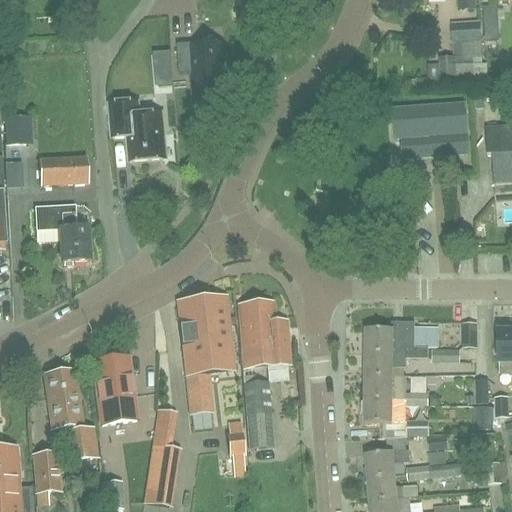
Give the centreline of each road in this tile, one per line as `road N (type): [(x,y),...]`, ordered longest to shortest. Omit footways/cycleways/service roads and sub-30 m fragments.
road 1 (residential): [(0,361),(178,270),(225,215)]
road 2 (unclassified): [(225,215),(272,109),(325,62),(356,0)]
road 3 (residential): [(331,511),(309,288)]
road 4 (residential): [(511,288),(309,288)]
